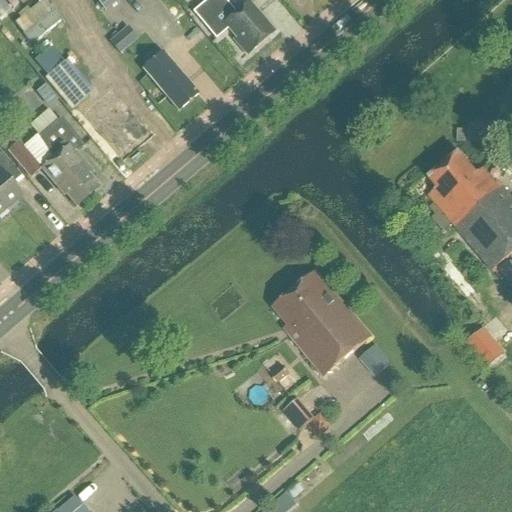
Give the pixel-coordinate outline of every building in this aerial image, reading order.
[(30,46),(60,18),(42,0),(37,0),(11,25),(30,46)] [(91,0),(103,14),(120,0),(91,0)] [(227,31),(235,40),(233,42),(246,58),(274,34),(248,4),(235,15),(222,0),(209,0),(192,14),(215,41),(227,31)] [(119,55),(128,47),(119,36),(110,44),(119,55)] [(165,65),(159,70),(147,55),(137,64),(178,113),(197,97),(174,70),(171,73),(165,65)] [(71,57),(53,72),(60,80),(78,65),(71,57)] [(122,160),(150,137),(119,100),(91,124),(122,160)] [(65,197),(76,209),(99,190),(88,177),(91,174),(74,154),(81,148),(60,123),(39,141),(55,159),(41,171),(63,198),(65,197)] [(18,166),(29,156),(18,144),(16,146),(11,141),(3,148),(18,166)] [(0,204),(8,214),(18,206),(16,203),(21,198),(11,186),(20,179),(15,173),(0,154),(0,204)] [(511,256),(511,200),(497,184),(496,185),(483,171),(477,176),(459,155),(429,181),(437,191),(429,198),(491,273),(511,256)] [(0,221),(8,214),(0,204),(0,221)] [(316,275),(270,314),(324,379),(371,339),(316,275)] [(484,332),(466,346),(480,362),(497,348),(484,332)] [(357,360),(373,379),(390,364),(374,346),(357,360)] [(282,367),(269,376),(276,385),(288,376),(282,367)] [(297,432),(310,419),(293,403),(281,415),(297,432)] [(313,424),(307,429),(317,441),(329,431),(319,419),(313,424)]
